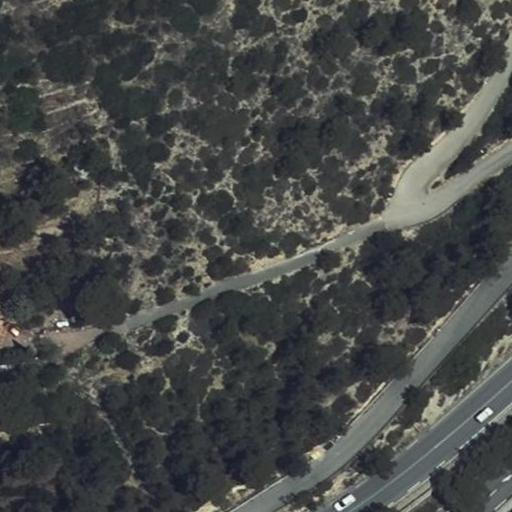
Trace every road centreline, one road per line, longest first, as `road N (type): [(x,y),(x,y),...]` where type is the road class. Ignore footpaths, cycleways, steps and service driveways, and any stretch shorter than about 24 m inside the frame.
road 1 (track): [(95,333),(336,244),(413,200)]
road 2 (primary): [(344,511),(511,379)]
